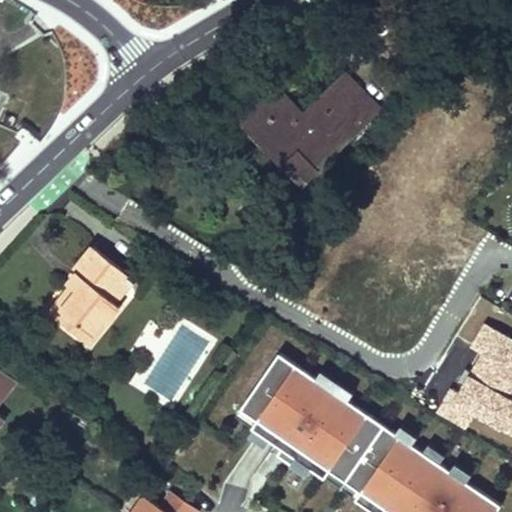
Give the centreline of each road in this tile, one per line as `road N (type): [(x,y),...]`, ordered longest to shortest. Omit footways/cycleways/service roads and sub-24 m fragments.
road 1 (tertiary): [(149,76),(0,209)]
road 2 (tertiary): [(265,0),(149,76)]
